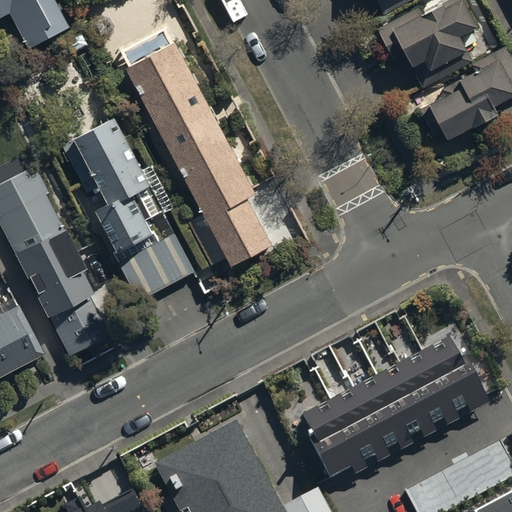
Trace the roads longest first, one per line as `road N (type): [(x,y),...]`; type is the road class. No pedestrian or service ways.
road 1 (residential): [(0,473),(397,263)]
road 2 (residential): [(258,0),(397,263)]
